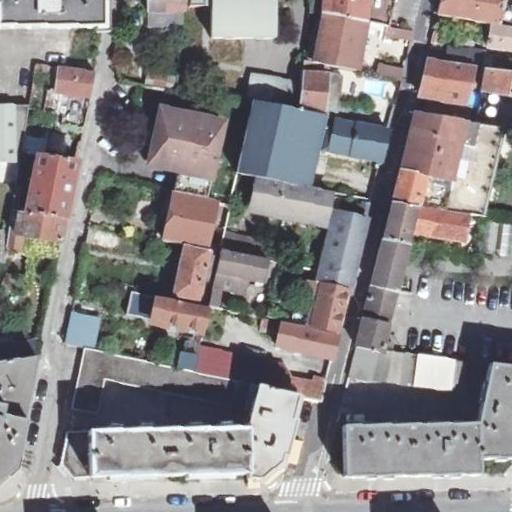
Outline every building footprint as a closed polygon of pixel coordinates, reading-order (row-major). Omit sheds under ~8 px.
[(0,0),(0,26),(103,27),(103,26),(102,0),(0,0)] [(146,0),(147,12),(184,13),(185,0),(146,0)] [(212,38),(275,39),(274,0),(211,0),(212,5),(212,38)] [(309,0),(307,13),(323,17),(324,0),(309,0)] [(366,22),(387,26),(389,26),(395,0),(325,0),(325,2),(324,14),(366,22)] [(491,25),(498,26),(502,0),(442,0),(439,15),(491,25)] [(184,13),(147,12),(147,27),(182,29),(184,13)] [(328,66),(355,71),(366,22),(324,14),(323,17),(314,63),(328,66)] [(488,46),(511,50),(511,28),(498,26),(491,25),(488,46)] [(403,41),(411,43),(414,31),(389,26),(387,26),(386,34),(399,37),(399,35),(404,37),(403,41)] [(472,67),(479,68),(481,54),(450,48),(447,63),(472,67)] [(470,72),(472,67),(447,63),(428,59),(420,94),(463,102),(470,72)] [(303,71),(328,73),(328,66),(314,63),(304,61),(303,71)] [(377,75),(402,81),(404,70),(380,64),(377,75)] [(34,72),(50,74),(51,67),(35,65),(34,72)] [(51,67),(50,74),(44,111),(62,114),(60,124),(85,127),(96,73),(51,67)] [(511,74),(482,69),(480,74),(485,75),(483,91),(511,96),(511,74)] [(302,83),(299,109),(323,113),(328,73),(303,71),(302,83)] [(248,99),(254,100),(297,107),(302,83),(252,75),(248,99)] [(38,97),(40,85),(33,84),(31,96),(38,97)] [(257,178),(309,187),(322,128),(326,129),(322,151),(335,154),(336,152),(381,160),(389,130),(335,118),(335,115),(323,113),(299,109),(254,100),(238,174),(257,178)] [(335,115),(335,118),(366,123),(369,108),(338,102),(335,115)] [(0,161),(21,162),(22,152),(26,127),(29,106),(0,105),(0,161)] [(179,172),(174,191),(207,198),(224,122),(165,109),(153,166),(179,172)] [(452,181),(447,210),(467,214),(484,217),(504,128),(466,121),(415,113),(402,168),(452,181)] [(22,152),(37,154),(44,155),(48,131),(26,127),(22,152)] [(327,190),(335,154),(322,151),(326,129),(322,128),(309,187),(327,190)] [(27,208),(26,213),(65,218),(78,160),(44,155),(37,154),(27,208)] [(418,206),(447,210),(452,181),(402,168),(393,203),(418,206)] [(321,202),(328,204),(331,191),(327,190),(309,187),(257,178),(252,208),(318,221),(321,202)] [(14,211),(26,213),(27,208),(21,206),(23,188),(17,187),(14,211)] [(168,190),(162,218),(168,219),(174,191),(168,190)] [(187,245),(206,249),(217,201),(207,198),(174,191),(168,219),(162,218),(158,239),(187,245)] [(318,221),(324,222),(328,204),(321,202),(318,221)] [(410,243),(412,232),(418,206),(393,203),(384,238),(410,243)] [(412,232),(463,242),(467,214),(447,210),(418,206),(412,232)] [(14,211),(11,234),(21,235),(61,241),(65,218),(26,213),(14,211)] [(323,270),(352,276),(365,220),(336,213),(323,270)] [(487,222),(482,250),(504,254),(509,226),(487,222)] [(11,234),(9,247),(18,249),(21,235),(11,234)] [(400,282),(410,243),(384,238),(373,284),(398,290),(403,292),(405,283),(400,282)] [(207,255),(212,256),(213,251),(206,249),(187,245),(177,295),(198,299),(207,255)] [(218,270),(214,286),(221,287),(242,293),(246,278),(263,282),(268,260),(263,259),(222,250),(221,253),(218,270)] [(210,269),(218,270),(221,253),(213,251),(212,256),(210,269)] [(321,283),(349,289),(352,276),(323,270),(321,283)] [(307,315),(312,317),(320,287),(316,286),(317,282),(309,280),(307,289),(312,296),(307,315)] [(268,317),(338,333),(343,313),(342,313),(343,308),(344,308),(349,289),(321,283),(317,282),(316,286),(320,287),(312,317),(307,315),(293,312),(298,291),(275,285),(268,317)] [(383,350),(398,290),(373,284),(357,347),(383,353),(383,350)] [(210,306),(217,307),(221,287),(214,286),(210,306)] [(180,368),(196,372),(209,308),(133,291),(128,315),(196,329),(193,343),(186,341),(180,368)] [(91,316),(72,312),(66,343),(85,348),(91,316)] [(262,330),(281,334),(283,323),(284,323),(264,319),(262,330)] [(283,323),(281,334),(278,345),(333,358),(339,336),(283,323)] [(0,361),(18,359),(17,343),(0,345),(0,361)] [(393,356),(383,350),(383,353),(357,347),(349,377),(451,392),(453,385),(465,387),(466,387),(469,361),(393,356)] [(258,387),(230,381),(85,348),(72,408),(98,414),(106,379),(246,409),(246,408),(253,409),(258,387)] [(0,480),(15,468),(19,451),(37,356),(18,359),(0,361),(0,480)] [(298,396),(298,397),(320,402),(321,400),(322,401),(327,381),(314,378),(312,386),(288,381),(289,375),(280,365),(235,356),(230,381),(258,387),(298,396)] [(511,370),(489,365),(477,425),(478,458),(511,457),(511,370)] [(465,387),(453,385),(451,392),(451,400),(463,401),(465,387)] [(248,475),(248,479),(261,479),(281,463),(298,397),(298,396),(258,387),(253,409),(247,429),(98,432),(98,435),(101,481),(248,475)] [(385,476),(411,475),(439,475),(439,476),(452,476),(451,475),(479,474),(478,458),(477,425),(408,426),(343,427),(346,477),(372,476),(373,477),(385,477),(385,476)] [(73,482),(101,481),(98,435),(69,436),(61,468),(67,475),(73,482)]
